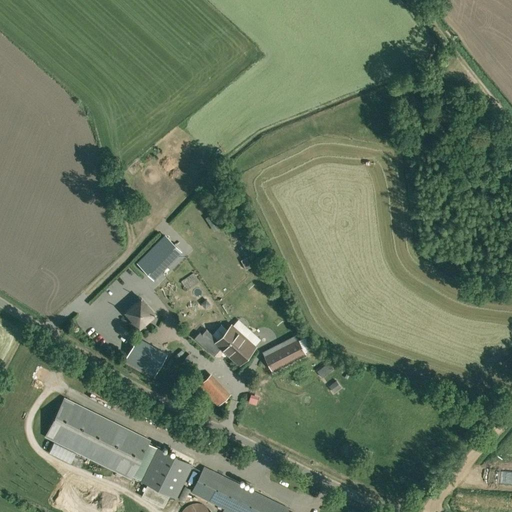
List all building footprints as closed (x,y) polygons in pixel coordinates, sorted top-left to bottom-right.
[(215,230),(220,237),(228,232),(223,225),(215,230)] [(154,278),(181,251),(165,235),(138,262),(154,278)] [(249,270),(256,267),(252,257),(245,260),(249,270)] [(185,290),(200,281),(194,272),(180,282),(185,290)] [(134,311),(149,326),(165,310),(151,295),(134,311)] [(199,332),(194,338),(214,355),(221,348),(239,364),(255,346),(231,325),(218,339),(206,329),(202,334),(199,332)] [(137,337),(125,359),(154,376),(166,354),(137,337)] [(303,352),(297,337),(262,353),(269,368),(303,352)] [(322,369),(326,377),(339,371),(334,362),(322,369)] [(46,368),(40,380),(48,385),(55,373),(46,368)] [(228,395),(209,375),(200,384),(218,404),(228,395)] [(94,387),(92,392),(118,401),(120,396),(94,387)] [(254,396),(252,403),(261,405),(263,398),(254,396)] [(132,479),(149,443),(150,440),(64,398),(45,436),(132,479)] [(142,417),(164,427),(167,421),(145,411),(142,417)] [(206,441),(204,446),(211,449),(214,444),(206,441)] [(176,498),(188,474),(187,473),(192,464),(157,447),(140,480),(176,498)] [(238,452),(234,457),(242,465),(247,459),(238,452)] [(204,466),(200,475),(192,491),(225,507),(222,511),(293,511),(288,509),(289,508),(204,466)]
